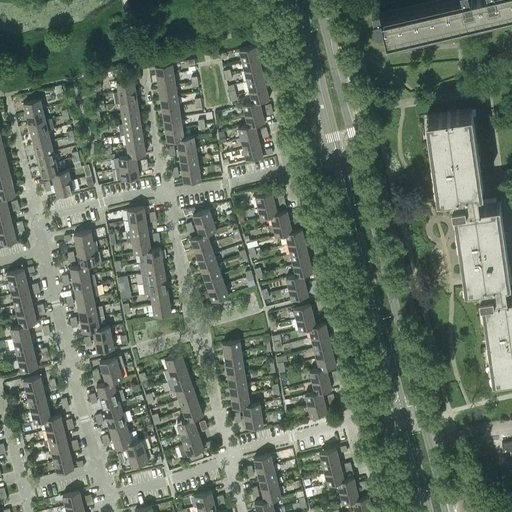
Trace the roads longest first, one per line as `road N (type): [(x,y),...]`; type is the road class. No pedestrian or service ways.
road 1 (tertiary): [(418,403),(356,152)]
road 2 (tertiary): [(338,157),(402,406)]
road 3 (residential): [(98,467),(43,250)]
road 4 (tertiary): [(299,0),(338,157)]
road 5 (tertiary): [(356,152),(319,0)]
road 6 (residential): [(36,220),(165,191)]
road 7 (residential): [(107,497),(229,456)]
road 8 (residential): [(229,456),(351,422)]
road 9 (residential): [(165,191),(288,169)]
